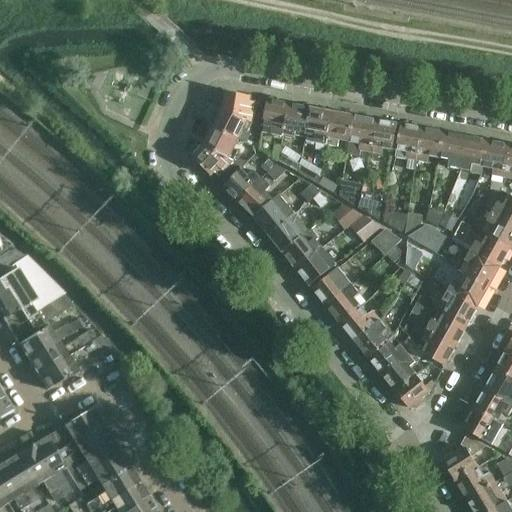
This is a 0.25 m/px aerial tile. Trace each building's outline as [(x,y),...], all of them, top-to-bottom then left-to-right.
[(251,99),(225,94),(222,110),(252,126),(256,104),(250,103),(251,99)] [(289,106),(286,105),(268,102),(265,114),(263,128),(273,129),(272,137),(283,139),(289,106)] [(311,110),(309,110),(289,106),(283,139),(294,141),(295,133),(306,136),(311,110)] [(222,110),(213,129),(236,141),(241,132),(247,135),(252,126),(222,110)] [(332,114),(324,113),(311,110),(306,136),(316,137),(314,145),(326,147),(332,114)] [(255,126),(263,128),(265,114),(257,113),(255,126)] [(354,118),(341,116),(332,114),(326,147),(336,149),(338,142),(349,144),(354,118)] [(349,144),(347,156),(359,158),(361,153),(370,154),(376,122),(368,121),(358,119),(354,118),(349,144)] [(376,122),(370,154),(381,156),(382,150),(392,152),(397,126),(376,122)] [(423,131),(414,130),(401,127),(395,160),(407,162),(406,171),(415,173),(417,164),(423,131)] [(213,129),(204,148),(234,163),(238,153),(232,150),(236,141),(213,129)] [(444,135),(423,131),(417,164),(427,166),(429,159),(439,161),(444,135)] [(466,139),(444,135),(439,161),(450,163),(449,170),(459,172),(466,139)] [(487,143),(480,142),(466,139),(459,172),(471,174),(471,175),(481,177),(487,143)] [(509,147),(487,143),(481,177),(482,178),(483,169),(493,171),(490,191),(500,193),(509,147)] [(274,146),(272,159),(279,163),(280,154),(281,154),(282,147),(274,146)] [(511,147),(509,147),(500,193),(509,195),(511,185),(505,184),(505,180),(511,181),(511,185),(511,186),(511,147)] [(204,148),(192,159),(211,177),(215,174),(219,178),(229,168),(236,175),(243,168),(235,164),(234,163),(204,148)] [(299,167),(281,154),(280,154),(279,163),(298,175),(299,167)] [(266,160),(260,166),(267,174),(275,165),(266,160)] [(276,183),(287,172),(275,165),(267,174),(276,183)] [(318,187),(320,178),(300,166),(299,175),(318,187)] [(223,189),(239,204),(262,180),(253,172),(249,177),(241,170),(223,189)] [(318,187),(333,196),(338,188),(323,179),(318,187)] [(239,204),(255,219),(274,201),(265,193),(270,187),(262,180),(239,204)] [(342,182),(339,199),(359,211),(363,194),(364,186),(342,182)] [(311,187),(302,195),(309,204),(322,193),(311,187)] [(322,193),(316,199),(324,208),(330,203),(322,193)] [(384,198),(363,194),(359,211),(380,223),(384,198)] [(478,196),(474,203),(480,207),(484,209),(488,201),(478,196)] [(255,219),(269,236),(294,215),(288,207),(279,197),(274,201),(255,219)] [(511,224),(511,198),(510,197),(504,208),(498,204),(493,213),(511,224)] [(473,203),(467,214),(474,218),(480,207),(474,203),(473,203)] [(342,206),(332,215),(344,232),(350,227),(362,217),(342,206)] [(429,210),(426,222),(439,229),(444,214),(429,210)] [(385,212),(383,224),(403,235),(407,216),(385,212)] [(452,234),(460,218),(448,212),(439,228),(452,234)] [(511,249),(511,246),(511,224),(493,213),(487,224),(493,228),(488,236),(511,249)] [(269,236),(283,253),(303,237),(296,228),(302,224),(294,215),(269,236)] [(408,215),(408,216),(407,216),(403,235),(404,236),(421,225),(422,218),(408,215)] [(362,217),(350,227),(364,244),(382,229),(362,217)] [(427,227),(408,238),(425,248),(435,232),(427,227)] [(386,231),(372,243),(386,257),(402,241),(386,231)] [(0,236),(0,276),(15,267),(25,261),(23,259),(0,236)] [(470,253),(500,269),(500,268),(511,249),(488,236),(482,247),(476,244),(470,253)] [(283,253),(296,270),(322,250),(315,241),(310,245),(303,237),(283,253)] [(310,287),(331,271),(336,267),(329,258),(322,250),(296,270),(310,287)] [(489,288),(500,269),(470,253),(464,263),(471,267),(466,276),(489,288)] [(17,270),(2,280),(35,335),(43,330),(41,326),(74,306),(68,300),(53,286),(28,264),(17,270)] [(441,265),(438,271),(446,275),(449,269),(441,265)] [(326,307),(352,287),(339,270),(313,290),(326,307)] [(478,308),(489,288),(466,276),(461,285),(454,282),(449,292),(478,308)] [(2,280),(0,280),(0,310),(4,317),(1,319),(18,346),(35,335),(2,280)] [(428,281),(423,291),(431,296),(437,286),(428,281)] [(326,307),(340,324),(360,308),(354,300),(359,295),(352,287),(326,307)] [(467,328),(468,326),(478,308),(449,292),(443,301),(449,305),(444,315),(467,328)] [(416,304),(407,321),(415,325),(416,324),(422,328),(428,319),(431,312),(416,304)] [(340,324),(354,342),(380,321),(373,312),(367,316),(360,308),(340,324)] [(432,321),(427,331),(456,347),(467,328),(444,315),(438,325),(432,321)] [(18,346),(28,362),(56,344),(72,334),(84,327),(78,319),(67,326),(66,325),(52,334),(48,327),(43,330),(35,335),(18,346)] [(354,342),(359,347),(368,358),(388,342),(394,338),(387,330),(380,321),(354,342)] [(445,367),(456,347),(427,331),(422,328),(416,324),(415,325),(411,333),(422,340),(421,341),(428,344),(421,354),(445,367)] [(28,362),(37,376),(53,366),(105,336),(104,335),(102,336),(96,340),(90,331),(75,340),(76,341),(60,351),(56,344),(28,362)] [(59,384),(63,381),(76,373),(73,366),(82,360),(84,363),(99,353),(102,358),(107,355),(111,354),(117,350),(105,336),(53,366),(37,376),(47,392),(59,384)] [(411,340),(404,346),(410,353),(416,348),(411,340)] [(368,358),(369,360),(382,376),(407,355),(400,346),(395,350),(388,342),(368,358)] [(507,352),(497,371),(511,378),(511,353),(508,351),(507,352)] [(407,355),(382,376),(387,382),(393,390),(395,392),(415,376),(409,368),(414,363),(407,355)] [(511,378),(497,371),(496,373),(486,390),(511,404),(511,378)] [(415,376),(395,392),(409,410),(410,409),(416,410),(421,406),(421,400),(429,393),(425,388),(415,376)] [(511,404),(486,390),(481,398),(475,409),(499,422),(499,421),(503,413),(510,417),(511,413),(511,404)] [(4,397),(0,399),(0,419),(13,412),(4,397)] [(465,428),(464,430),(493,446),(504,425),(499,422),(475,409),(475,410),(473,412),(469,420),(468,422),(466,426),(465,428)] [(55,453),(102,424),(93,410),(64,427),(47,438),(55,453)] [(111,439),(102,424),(55,453),(64,469),(74,462),(70,456),(78,451),(82,457),(111,439)] [(479,468),(472,457),(485,449),(486,447),(468,437),(462,446),(467,450),(458,456),(453,456),(448,458),(446,463),(445,463),(447,467),(456,482),(479,468)] [(47,438),(32,447),(62,498),(70,493),(67,487),(58,472),(64,469),(55,453),(47,438)] [(120,454),(111,439),(82,457),(86,463),(77,468),(74,462),(64,469),(73,483),(120,454)] [(32,447),(17,456),(36,487),(42,484),(50,497),(54,503),(62,498),(32,447)] [(130,469),(120,454),(73,483),(78,491),(82,489),(97,480),(101,487),(130,469)] [(17,456),(3,465),(30,510),(37,506),(39,505),(30,491),(36,487),(17,456)] [(503,478),(511,473),(511,463),(507,461),(497,467),(503,478)] [(3,465),(0,466),(0,492),(8,505),(13,501),(19,511),(31,511),(30,510),(3,465)] [(479,468),(456,482),(457,482),(468,501),(496,484),(490,474),(485,477),(479,468)] [(93,511),(139,484),(130,469),(101,487),(105,494),(85,506),(88,511),(93,511)] [(139,484),(93,511),(126,511),(148,499),(139,484)] [(468,501),(475,511),(491,511),(507,503),(501,493),(496,484),(468,501)] [(156,511),(148,499),(126,511),(156,511)] [(491,511),(511,511),(511,510),(507,503),(491,511)]
